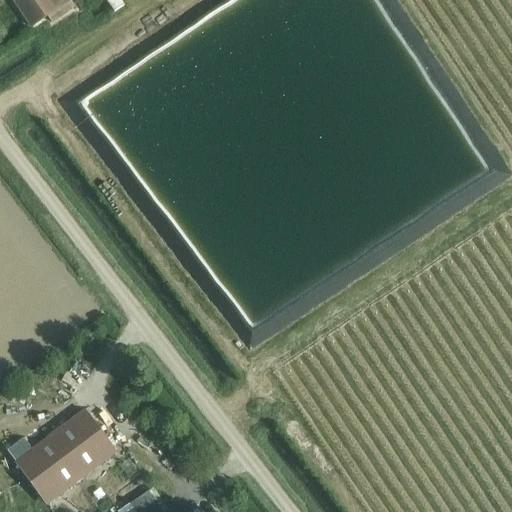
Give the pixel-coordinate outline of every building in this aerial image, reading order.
[(69,0),(63,0),(58,4),(55,0),(19,0),(15,3),(32,28),(47,17),(52,24),(74,8),(69,0)] [(97,0),(103,11),(114,6),(111,0),(97,0)] [(145,21),(143,24),(146,29),(148,32),(154,30),(170,19),(164,9),(155,14),(147,20),(145,21)] [(109,58),(130,44),(123,34),(102,48),(109,58)] [(68,74),(66,76),(69,80),(71,85),(74,83),(77,82),(93,71),(90,67),(87,61),(78,67),(70,72),(68,74)] [(86,476),(116,454),(84,412),(55,434),(32,452),(16,464),(15,464),(47,506),(86,476)] [(23,440),(7,452),(16,464),(32,452),(23,440)] [(159,511),(148,494),(129,507),(132,511),(159,511)] [(76,499),(72,505),(78,509),(82,504),(76,499)]
